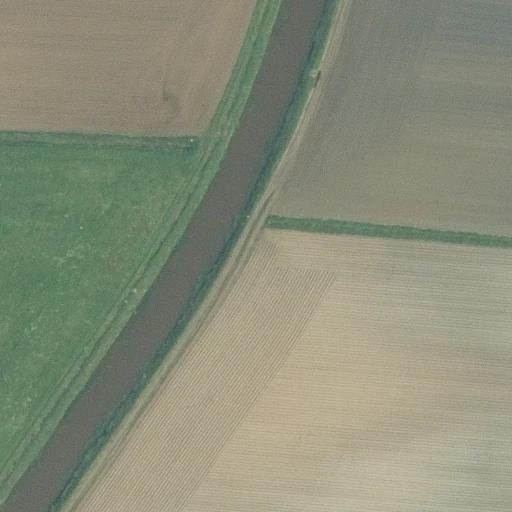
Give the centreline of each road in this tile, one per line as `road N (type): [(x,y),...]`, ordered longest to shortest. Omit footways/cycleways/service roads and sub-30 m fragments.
road 1 (track): [(62,511),(187,330),(242,231),(319,71),(337,0)]
road 2 (track): [(0,477),(211,154),(265,0)]
